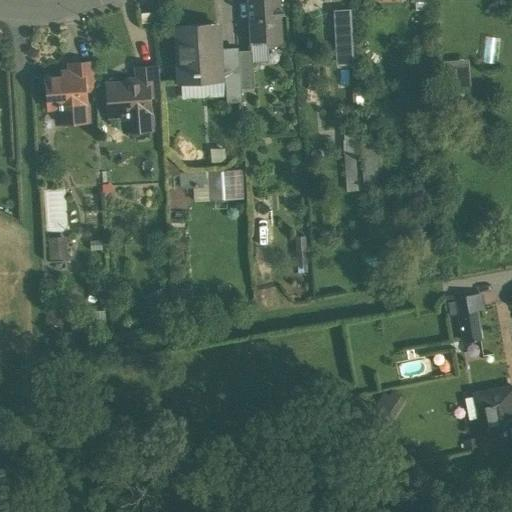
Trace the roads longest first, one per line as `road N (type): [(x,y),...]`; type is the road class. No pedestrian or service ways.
road 1 (track): [(0,372),(466,297)]
road 2 (track): [(19,10),(37,366)]
